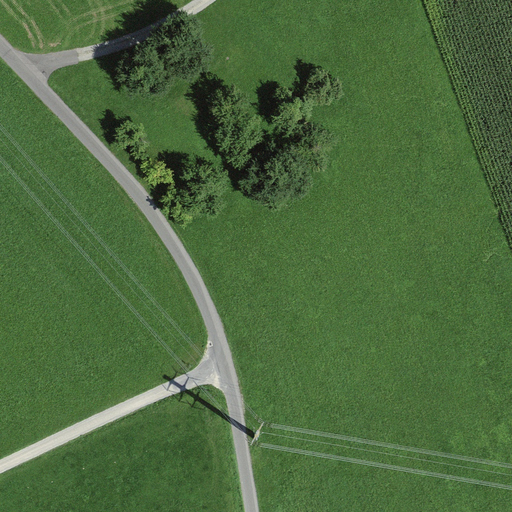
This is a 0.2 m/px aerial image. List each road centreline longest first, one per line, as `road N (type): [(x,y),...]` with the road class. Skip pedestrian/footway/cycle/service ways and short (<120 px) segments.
road 1 (unclassified): [(0,43),(121,176),(190,274),(224,358),(251,511)]
road 2 (track): [(0,463),(224,358)]
road 3 (track): [(206,0),(135,42),(24,70)]
